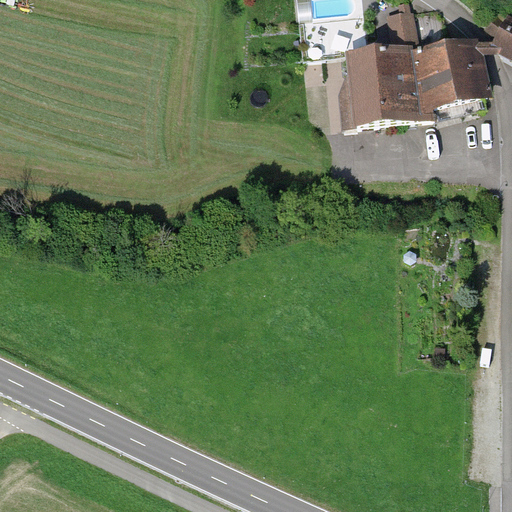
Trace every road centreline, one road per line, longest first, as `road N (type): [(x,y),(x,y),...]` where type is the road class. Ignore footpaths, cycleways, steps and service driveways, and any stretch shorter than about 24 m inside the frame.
road 1 (unclassified): [(441,0),(470,22),(503,86),(511,426)]
road 2 (secondary): [(288,511),(0,376)]
